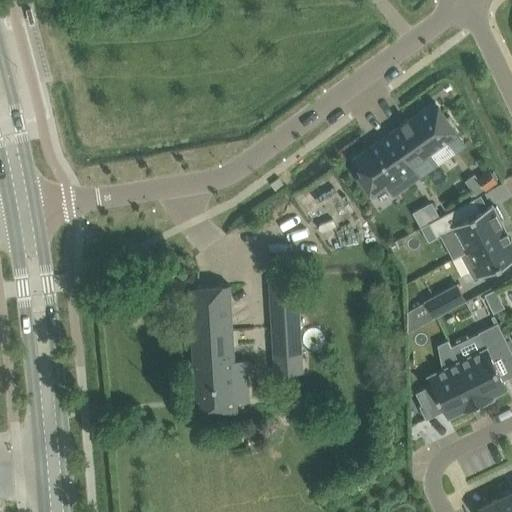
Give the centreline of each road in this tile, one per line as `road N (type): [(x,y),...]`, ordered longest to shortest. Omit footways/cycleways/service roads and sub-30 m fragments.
road 1 (residential): [(36,211),(228,176),(465,4)]
road 2 (tertiary): [(9,205),(46,420)]
road 3 (tertiary): [(46,420),(54,371),(36,211)]
road 4 (tertiary): [(36,211),(0,51)]
road 5 (residential): [(444,511),(433,468),(511,423)]
